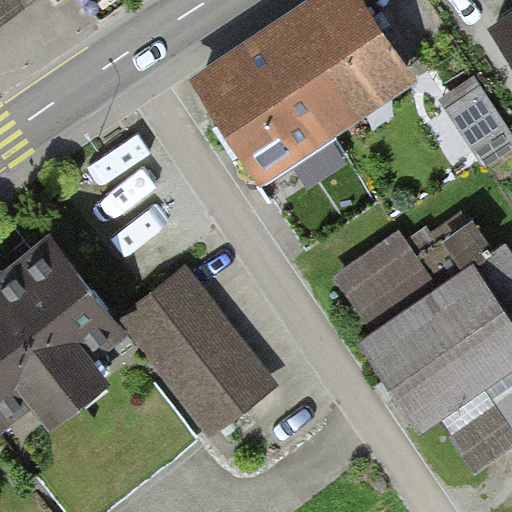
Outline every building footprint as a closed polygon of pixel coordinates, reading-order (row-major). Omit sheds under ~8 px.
[(0,0),(0,35),(48,0),(0,0)] [(430,84),(373,0),(328,0),(206,82),(277,187),(430,84)] [(511,25),(499,34),(511,53),(511,25)] [(481,213),(452,230),(469,258),(497,241),(481,213)] [(511,315),(485,273),(447,297),(410,241),(342,284),(440,435),(454,427),(485,475),(511,457),(511,315)] [(128,328),(63,242),(0,289),(0,435),(3,433),(14,448),(146,349),(217,442),(284,391),(197,276),(128,328)]
